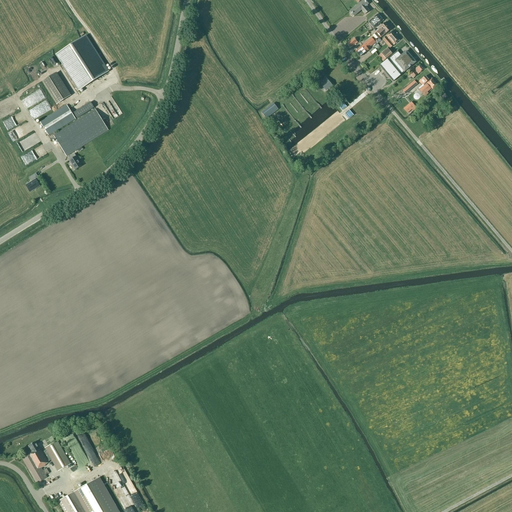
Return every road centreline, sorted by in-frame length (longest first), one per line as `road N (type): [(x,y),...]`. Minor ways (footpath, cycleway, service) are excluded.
road 1 (unclassified): [(511,251),(306,0)]
road 2 (tertiary): [(0,241),(128,156),(159,107),(186,0)]
